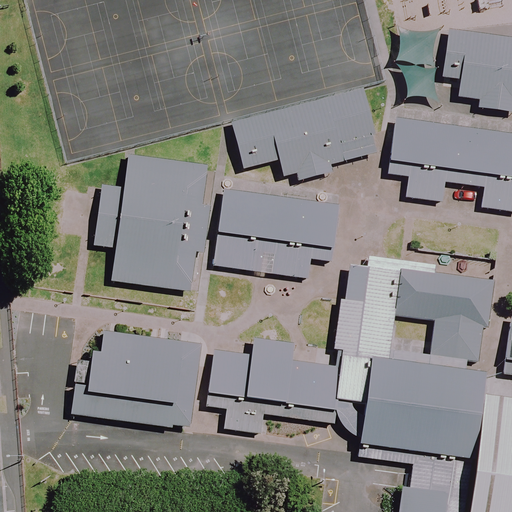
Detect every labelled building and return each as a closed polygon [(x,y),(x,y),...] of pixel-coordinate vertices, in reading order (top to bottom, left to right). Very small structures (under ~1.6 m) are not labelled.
[(511,42),(449,34),(442,91),(511,100),(511,42)] [(377,161),(357,91),(228,127),(241,174),(281,163),(287,186),(377,161)] [(511,135),(396,121),(388,179),(511,194),(511,135)] [(193,296),(210,169),(128,159),(111,285),(193,296)] [(330,209),(221,195),(212,266),(321,280),(330,209)] [(330,434),(470,452),(492,282),(352,264),(330,434)] [(511,321),(507,321),(499,380),(511,381),(511,321)] [(197,345),(88,331),(77,420),(185,434),(197,345)] [(336,368),(209,352),(201,410),(329,426),(336,368)] [(511,511),(511,401),(481,397),(466,511),(511,511)] [(439,511),(446,465),(405,460),(398,511),(439,511)]
